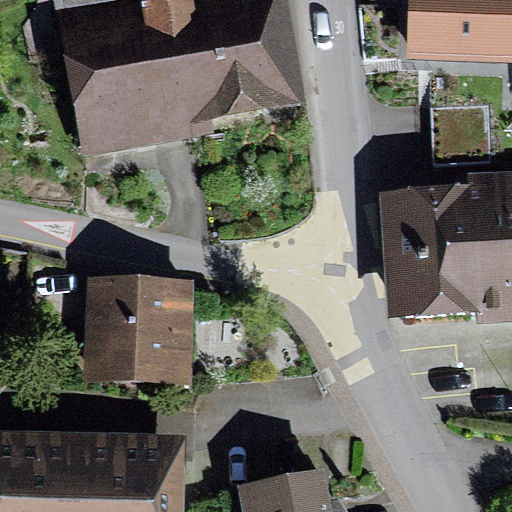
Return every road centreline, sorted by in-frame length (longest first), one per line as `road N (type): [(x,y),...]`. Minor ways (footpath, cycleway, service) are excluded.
road 1 (residential): [(0,227),(151,258),(348,282)]
road 2 (residential): [(348,282),(326,0)]
road 3 (residential): [(449,511),(365,340),(348,282)]
